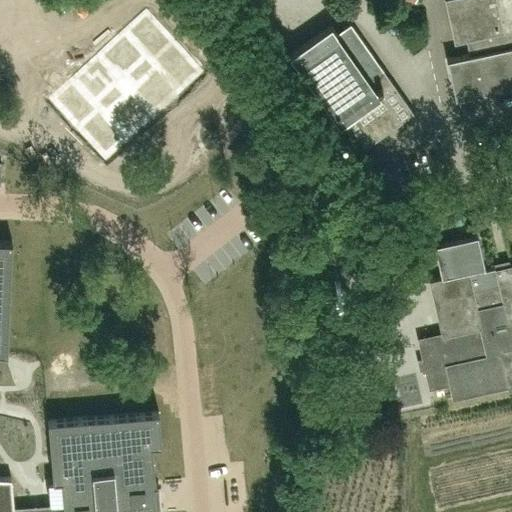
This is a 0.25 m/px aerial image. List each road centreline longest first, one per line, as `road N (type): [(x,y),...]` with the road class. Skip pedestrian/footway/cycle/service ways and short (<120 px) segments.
road 1 (unclassified): [(202,511),(171,273),(122,234),(78,213),(0,203)]
road 2 (residential): [(379,192),(511,161)]
